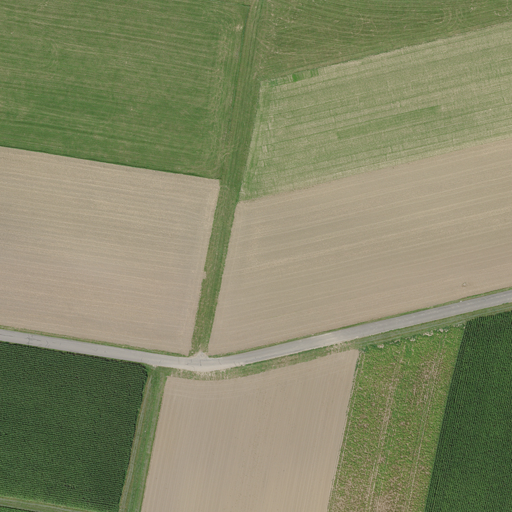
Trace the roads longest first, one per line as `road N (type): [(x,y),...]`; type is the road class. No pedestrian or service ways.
road 1 (unclassified): [(0,336),(221,366),(511,298)]
road 2 (track): [(259,0),(198,365)]
